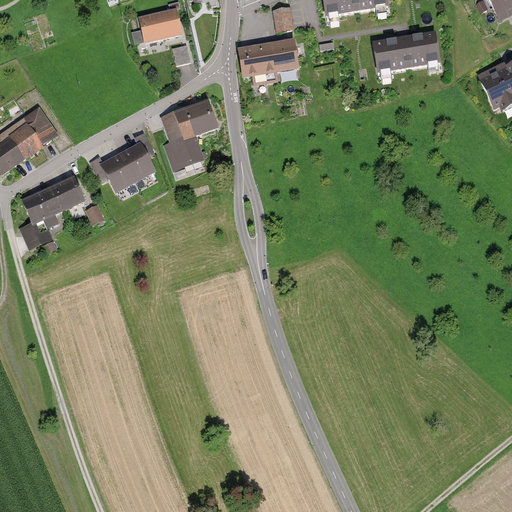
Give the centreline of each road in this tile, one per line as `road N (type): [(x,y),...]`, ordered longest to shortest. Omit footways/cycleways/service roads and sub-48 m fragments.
road 1 (tertiary): [(351,511),(265,301),(227,69)]
road 2 (track): [(103,511),(4,196),(0,210)]
road 3 (residential): [(227,69),(4,196)]
